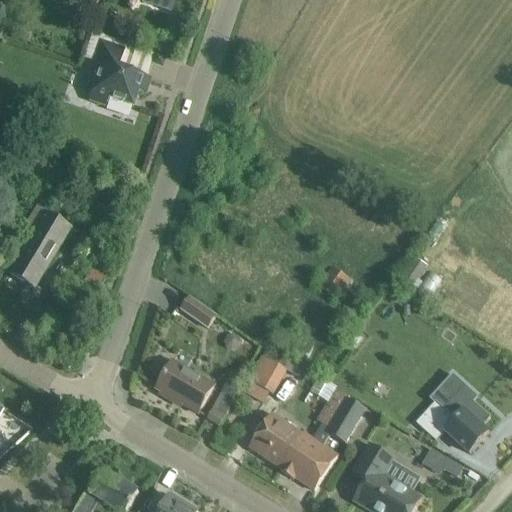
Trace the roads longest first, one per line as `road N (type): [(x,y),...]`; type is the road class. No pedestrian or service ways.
road 1 (residential): [(93,400),(228,0)]
road 2 (residential): [(265,511),(93,400)]
